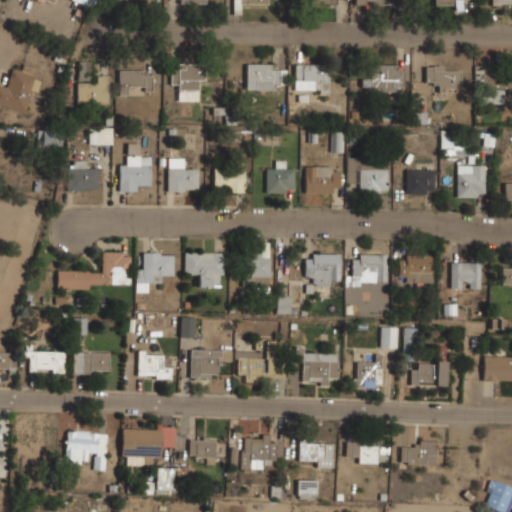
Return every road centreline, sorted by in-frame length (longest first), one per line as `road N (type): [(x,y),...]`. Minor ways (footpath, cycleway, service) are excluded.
road 1 (tertiary): [(511,415),(0,395)]
road 2 (residential): [(511,229),(104,221),(70,231)]
road 3 (residential): [(511,32),(96,29)]
